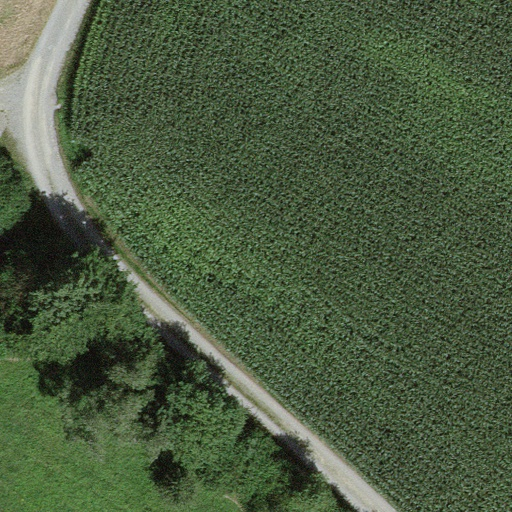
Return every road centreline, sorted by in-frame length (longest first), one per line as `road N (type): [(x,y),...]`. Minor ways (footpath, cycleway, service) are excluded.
road 1 (track): [(24,129),(49,193),(125,285),(365,511)]
road 2 (track): [(76,0),(24,129)]
